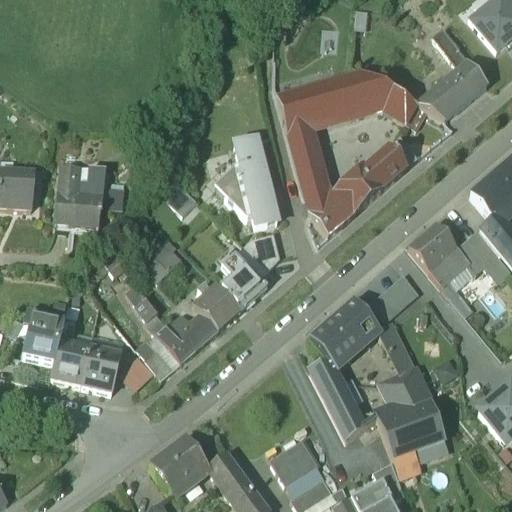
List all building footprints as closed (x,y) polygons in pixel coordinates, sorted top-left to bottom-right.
[(511,0),(500,0),(502,3),(511,14),(511,13),(511,0)] [(470,30),(494,58),(511,43),(511,14),(502,3),(470,30)] [(457,55),(443,38),(434,45),(447,63),(457,55)] [(466,68),(457,55),(447,63),(457,75),(466,68)] [(457,75),(415,112),(425,118),(443,128),(486,92),(466,68),(457,75)] [(359,80),(299,96),(276,102),(309,220),(324,207),(307,133),(374,115),(404,130),(415,112),(386,95),(359,80)] [(415,112),(404,130),(415,136),(425,118),(415,112)] [(256,143),(234,148),(239,169),(234,170),(222,182),(223,184),(217,190),(226,199),(224,201),(245,223),(251,222),(254,232),(276,227),(256,143)] [(324,207),(309,220),(327,241),(352,220),(353,220),(381,196),(381,195),(416,165),(410,157),(411,157),(404,149),(403,149),(399,144),(363,174),(362,173),(333,197),(334,199),(324,207)] [(511,164),(469,200),(490,225),(492,226),(499,220),(511,208),(511,164)] [(16,173),(0,171),(0,183),(15,184),(16,173)] [(92,205),(76,203),(78,187),(79,177),(58,175),(56,201),(55,201),(52,239),(66,240),(67,234),(96,236),(97,223),(99,223),(100,213),(101,205),(92,205)] [(86,189),(78,187),(76,203),(92,205),(101,205),(102,196),(103,190),(104,181),(88,179),(86,189)] [(0,183),(0,217),(30,220),(33,186),(15,184),(0,183)] [(179,215),(195,203),(182,186),(166,197),(179,215)] [(125,192),(103,190),(102,196),(101,205),(100,213),(123,215),(125,192)] [(511,234),(499,220),(492,226),(490,225),(479,235),(511,273),(511,234)] [(435,230),(408,253),(428,278),(435,272),(444,265),(454,277),(466,267),(456,255),(435,230)] [(172,235),(138,265),(156,284),(184,258),(176,249),(181,245),(172,235)] [(271,239),(250,244),(243,251),(266,274),(277,263),(271,239)] [(129,257),(120,245),(110,253),(118,265),(129,257)] [(465,247),(456,255),(466,267),(475,259),(465,247)] [(234,259),(258,282),(266,274),(243,251),(234,259)] [(118,265),(110,253),(99,261),(112,278),(123,271),(118,265)] [(218,291),(240,315),(267,291),(258,282),(234,259),(220,271),(230,281),(218,291)] [(466,267),(475,279),(485,271),(475,259),(466,267)] [(446,284),(435,272),(428,278),(439,290),(446,284)] [(368,310),(383,328),(417,299),(402,281),(368,310)] [(240,315),(218,291),(193,312),(196,314),(187,323),(205,345),(240,315)] [(159,321),(147,304),(140,293),(132,298),(138,307),(136,308),(146,321),(149,319),(153,325),(159,321)] [(353,306),(309,345),(326,365),(333,373),(334,372),(376,336),(377,335),(353,306)] [(205,345),(187,323),(182,318),(166,330),(171,336),(176,332),(195,354),(205,345)] [(63,327),(25,319),(21,337),(26,338),(21,364),(53,371),(59,345),(63,327)] [(146,321),(154,336),(157,338),(166,330),(159,321),(153,325),(149,319),(146,321)] [(391,327),(377,335),(376,336),(388,360),(403,352),(391,327)] [(176,332),(171,336),(166,330),(157,338),(180,366),(195,354),(176,332)] [(160,383),(180,366),(157,338),(154,336),(134,355),(160,383)] [(88,352),(59,345),(53,371),(50,384),(80,390),(88,352)] [(119,358),(88,352),(80,390),(110,397),(115,378),(119,358)] [(403,352),(388,360),(398,381),(413,373),(403,352)] [(118,379),(134,396),(153,379),(137,361),(118,379)] [(365,431),(334,372),(333,373),(326,365),(309,373),(346,445),(365,431)] [(430,407),(413,373),(398,381),(380,389),(395,421),(430,407)] [(511,390),(510,389),(479,415),(503,444),(511,436),(511,390)] [(395,421),(377,427),(391,462),(444,443),(430,407),(395,421)] [(185,444),(149,471),(171,501),(208,474),(207,472),(185,444)] [(299,446),(269,465),(285,491),(316,471),(299,446)] [(262,511),(223,460),(207,472),(208,474),(236,511),(262,511)] [(390,467),(372,477),(377,487),(381,485),(392,505),(403,499),(390,467)] [(322,482),(290,502),(295,511),(329,511),(327,507),(335,503),(331,497),(332,496),(322,482)] [(377,487),(350,503),(354,511),(392,511),(389,506),(392,505),(381,485),(377,487)] [(342,490),(332,496),(331,497),(335,503),(335,502),(339,509),(349,503),(342,490)] [(335,503),(327,507),(329,511),(333,511),(339,509),(335,502),(335,503)] [(353,511),(349,503),(339,509),(333,511),(353,511)]
